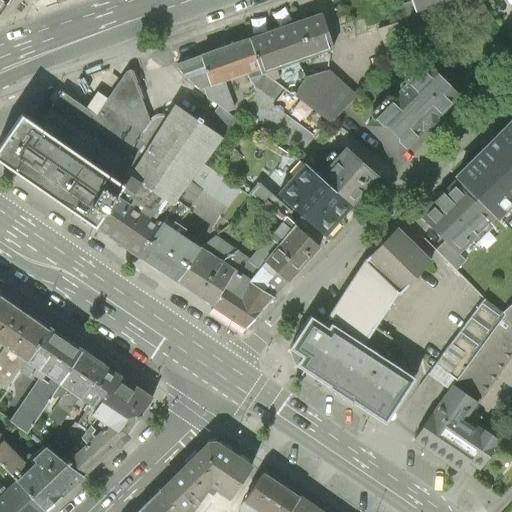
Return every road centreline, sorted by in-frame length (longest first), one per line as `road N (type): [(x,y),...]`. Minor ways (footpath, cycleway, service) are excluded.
road 1 (residential): [(511,79),(227,378)]
road 2 (secondary): [(0,215),(227,378)]
road 3 (secondary): [(227,378),(414,511)]
road 4 (tertiary): [(97,511),(227,378)]
road 5 (primary): [(0,61),(140,14)]
